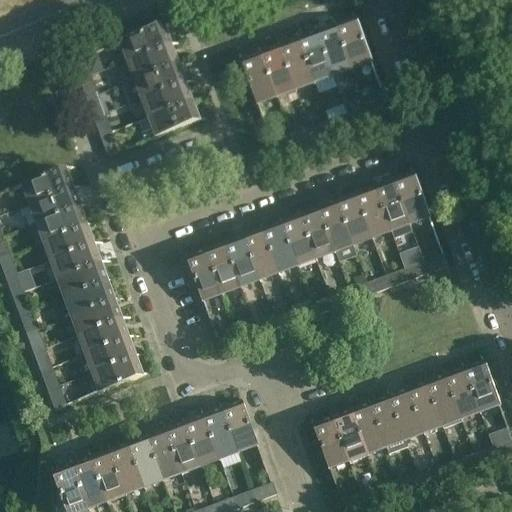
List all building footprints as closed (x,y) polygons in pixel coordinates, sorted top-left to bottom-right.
[(337,30),(352,72),(372,65),(357,23),(337,30)] [(128,64),(170,48),(163,29),(121,44),(128,64)] [(318,37),(334,79),(352,72),(337,30),(318,37)] [(315,86),(334,79),(318,37),(300,44),(315,86)] [(300,44),(281,51),(296,93),(315,86),(300,44)] [(128,64),(135,83),(176,68),(170,48),(128,64)] [(262,58),(278,100),(296,93),(281,51),(262,58)] [(242,66),(257,108),(278,100),(262,58),(242,66)] [(91,78),(85,64),(75,68),(80,82),(91,78)] [(135,83),(142,102),(183,86),(176,68),(135,83)] [(97,97),(92,83),(81,87),(87,101),(97,97)] [(142,102),(149,121),(190,105),(183,86),(142,102)] [(366,110),(367,109),(372,108),(383,104),(379,93),(362,99),(366,110)] [(104,116),(99,102),(88,106),(93,120),(104,116)] [(383,104),(372,108),(375,118),(390,113),(386,103),(383,104)] [(197,124),(190,105),(149,121),(156,140),(197,124)] [(366,110),(353,115),(357,125),(371,120),(367,109),(366,110)] [(348,116),(334,122),(338,132),(352,126),(348,116)] [(111,135),(106,121),(96,125),(101,139),(111,135)] [(329,123),(315,129),(319,139),(333,134),(329,123)] [(311,130),(296,136),(300,146),(315,140),(311,130)] [(292,137),(277,143),(281,153),(295,148),(292,137)] [(108,158),(119,154),(113,139),(102,143),(108,158)] [(29,208),(71,192),(64,173),(21,188),(29,208)] [(395,186),(411,228),(430,221),(414,179),(395,186)] [(413,235),(411,228),(395,186),(377,193),(392,235),(395,242),(413,235)] [(78,211),(71,192),(29,208),(36,227),(78,211)] [(358,200),(373,242),(392,235),(377,193),(358,200)] [(358,200),(339,207),(355,249),(373,242),(358,200)] [(320,214),(336,256),(355,249),(339,207),(320,214)] [(36,227),(43,246),(85,230),(78,211),(36,227)] [(320,214),(301,221),(317,263),(336,256),(320,214)] [(282,228),(298,270),(317,263),(301,221),(282,228)] [(282,228),(264,235),(280,277),(298,270),(282,228)] [(50,264),(92,249),(85,230),(43,246),(50,264)] [(245,242),(261,284),(280,277),(264,235),(245,242)] [(243,291),(261,284),(245,242),(227,249),(243,291)] [(0,245),(0,261),(10,258),(4,244),(0,245)] [(99,267),(92,249),(50,264),(57,283),(99,267)] [(227,249),(207,256),(223,298),(243,291),(227,249)] [(187,263),(204,306),(223,298),(207,256),(187,263)] [(444,258),(430,263),(434,274),(448,268),(444,258)] [(1,267),(6,281),(17,277),(11,263),(1,267)] [(425,265),(411,270),(415,281),(429,275),(425,265)] [(57,283),(64,302),(106,286),(99,267),(57,283)] [(407,272),(393,277),(397,288),(411,283),(407,272)] [(357,290),(355,291),(359,301),(373,296),(369,286),(367,287),(363,278),(354,281),(357,290)] [(388,279),(374,284),(378,295),(392,289),(388,279)] [(8,285),(13,300),(24,296),(18,282),(8,285)] [(71,320),(113,304),(106,286),(64,302),(71,320)] [(350,292),(336,298),(341,309),(354,303),(350,292)] [(15,304),(21,318),(31,315),(25,300),(15,304)] [(331,300),(317,305),(322,316),(336,310),(331,300)] [(71,320),(78,339),(120,323),(113,304),(71,320)] [(313,306),(298,312),(303,323),(317,317),(313,306)] [(294,314),(280,319),(284,329),(298,324),(294,314)] [(22,323),(27,337),(38,333),(33,319),(22,323)] [(265,336),(279,331),(275,320),(261,326),(265,336)] [(85,358),(128,342),(120,323),(78,339),(85,358)] [(246,343),(261,338),(257,327),(242,333),(246,343)] [(238,334),(223,340),(227,351),(242,345),(238,334)] [(29,342),(34,355),(45,352),(40,338),(29,342)] [(85,358),(92,376),(135,360),(128,342),(85,358)] [(36,361),(42,375),(52,371),(47,357),(36,361)] [(100,396),(142,380),(135,360),(92,376),(100,396)] [(466,375),(481,418),(501,411),(485,368),(466,375)] [(43,379),(48,393),(59,389),(54,375),(43,379)] [(466,375),(447,382),(462,425),(481,418),(466,375)] [(462,425),(447,382),(428,390),(443,432),(444,434),(463,427),(462,425)] [(428,390),(409,396),(425,439),(443,432),(428,390)] [(56,413),(66,409),(61,394),(51,398),(56,413)] [(391,403),(406,446),(425,439),(409,396),(391,403)] [(406,446),(391,403),(371,411),(387,453),(389,458),(408,451),(406,446)] [(223,414),(239,456),(259,449),(243,407),(223,414)] [(353,417),(369,459),(387,453),(371,411),(353,417)] [(223,414),(205,421),(221,463),(239,456),(223,414)] [(353,417),(334,424),(350,466),(369,459),(353,417)] [(186,428),(202,470),(221,463),(205,421),(186,428)] [(315,432),(330,473),(350,466),(334,424),(315,432)] [(182,477),(202,470),(186,428),(166,435),(182,477)] [(166,435),(148,442),(164,484),(182,477),(166,435)] [(129,449),(145,491),(164,484),(148,442),(129,449)] [(511,444),(498,449),(502,459),(511,454),(511,444)] [(129,449),(110,456),(126,498),(145,491),(129,449)] [(494,451),(480,456),(483,465),(498,460),(494,451)] [(91,463),(108,505),(126,498),(110,456),(91,463)] [(475,458),(462,463),(465,472),(479,467),(475,458)] [(91,463),(72,470),(87,511),(88,511),(108,505),(91,463)] [(457,465),(442,470),(446,479),(460,474),(457,465)] [(53,477),(65,511),(87,511),(72,470),(53,477)] [(438,472),(424,477),(427,486),(441,481),(438,472)] [(419,479),(405,484),(409,493),(423,488),(419,479)] [(272,486),(257,492),(261,503),(276,497),(272,486)] [(400,486),(386,491),(390,500),(404,495),(400,486)] [(381,493),(367,498),(371,508),(385,502),(381,493)] [(253,494),(239,499),(243,509),(257,504),(253,494)] [(363,500),(348,505),(350,511),(358,511),(367,509),(363,500)] [(235,501),(220,506),(222,511),(234,511),(239,510),(235,501)]
